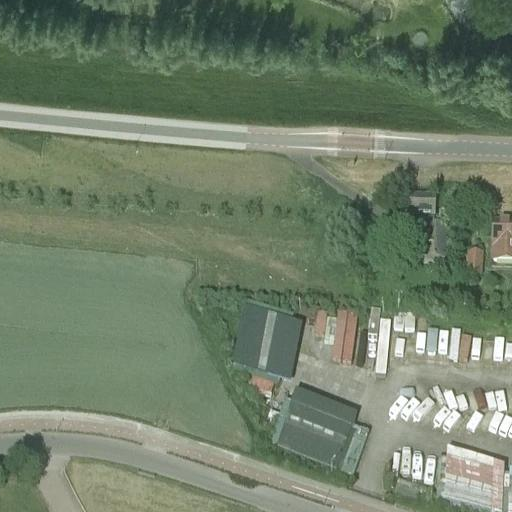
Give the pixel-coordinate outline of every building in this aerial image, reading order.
[(406,199),(405,222),(406,222),(405,254),(421,254),(420,265),(444,267),(446,230),(435,230),(434,222),(435,200),(406,199)] [(490,263),(511,264),(511,223),(493,224),(490,251),(490,263)] [(481,279),(483,255),(467,253),(464,277),(481,279)] [(304,328),(244,312),(229,366),(289,383),(304,328)] [(354,372),(411,386),(423,336),(365,322),(361,337),(370,339),(366,355),(359,354),(354,372)] [(353,431),(294,408),(279,449),(338,471),(353,431)] [(445,453),(441,511),(447,511),(499,511),(502,469),(445,453)]
